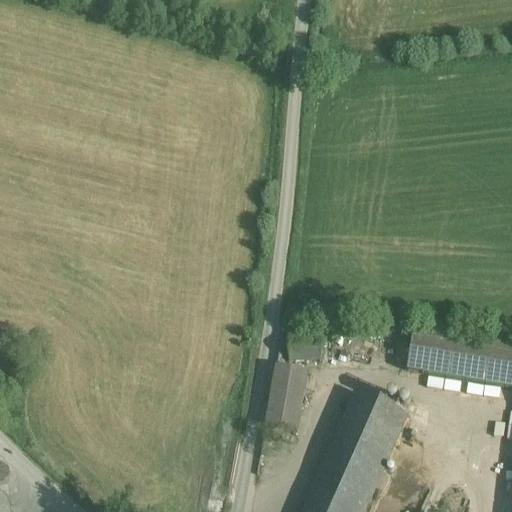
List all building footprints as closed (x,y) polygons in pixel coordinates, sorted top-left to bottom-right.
[(328,325),(295,324),(294,357),(327,358),(328,325)] [(511,350),(414,334),(408,373),(511,390),(511,350)] [(313,371),(284,365),(272,422),(301,428),(313,371)] [(353,391),(299,511),(363,511),(407,415),(353,391)] [(498,430),(508,431),(510,413),(500,412),(498,430)]
